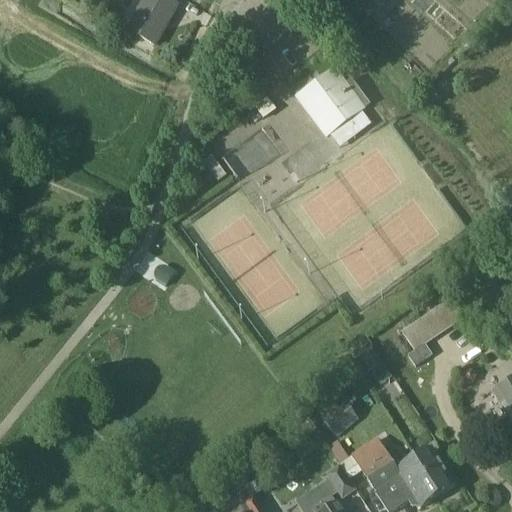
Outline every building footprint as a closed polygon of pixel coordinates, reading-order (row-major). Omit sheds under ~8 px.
[(177,9),(162,0),(145,0),(127,33),(155,48),(177,9)] [(345,87),(335,72),(297,101),(326,140),(370,107),(352,82),(345,87)] [(276,112),(267,99),(254,109),(263,121),(276,112)] [(210,160),(202,165),(216,184),(224,179),(210,160)] [(243,194),(273,181),(267,165),(237,178),(243,194)] [(452,301),(401,335),(414,354),(407,359),(415,370),(432,358),(426,348),(466,321),(452,301)] [(370,351),(359,358),(371,376),(382,369),(370,351)] [(382,370),(372,377),(379,388),(390,381),(382,370)] [(462,381),(466,387),(473,386),(477,380),(472,374),(465,374),(462,381)] [(511,383),(492,395),(511,427),(511,383)] [(345,406),(323,424),(336,440),(358,422),(345,406)] [(306,425),(299,429),(308,442),(315,438),(306,425)] [(419,511),(437,500),(413,465),(405,470),(397,458),(389,463),(376,443),(353,458),(377,495),(375,497),(384,511),(396,511),(413,502),(419,511)] [(413,465),(437,500),(455,488),(432,453),(413,465)] [(339,469),(326,478),(342,502),(355,493),(339,469)] [(337,507),(323,487),(304,500),(311,511),(342,511),(338,506),(337,507)] [(233,511),(262,511),(254,498),(243,505),(244,506),(240,508),(238,510),(236,511),(235,511),(233,511)]
